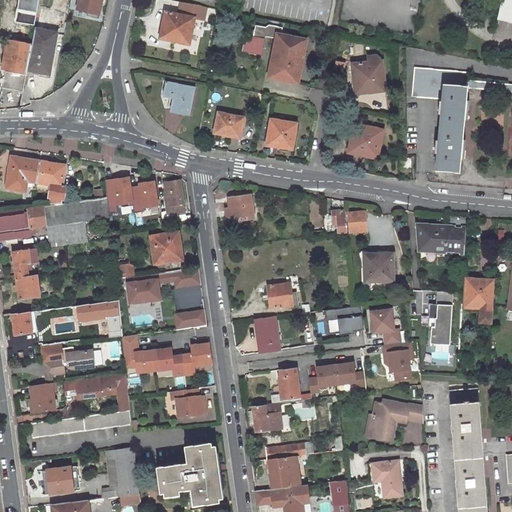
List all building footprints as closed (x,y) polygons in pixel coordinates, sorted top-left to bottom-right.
[(97,7),(98,0),(73,0),(77,1),(74,11),(91,15),(93,6),(97,7)] [(511,0),(500,0),(496,16),(511,19),(511,0)] [(184,39),(189,13),(160,7),(154,33),(184,39)] [(3,44),(0,59),(0,70),(2,71),(0,79),(0,91),(20,95),(24,74),(32,32),(11,28),(8,45),(3,44)] [(292,79),(301,35),(271,29),(266,56),(270,56),(266,73),(292,79)] [(47,64),(52,36),(32,32),(24,74),(42,78),(44,64),(47,64)] [(380,87),(376,56),(345,60),(346,71),(351,70),(353,87),(370,85),(370,88),(380,87)] [(435,169),(459,169),(464,86),(465,77),(463,77),(464,70),(411,66),(409,93),(439,95),(439,98),(436,97),(435,111),(438,111),(437,139),(434,139),(433,152),(436,152),(435,169)] [(184,107),(189,83),(160,77),(158,87),(168,89),(165,104),(184,107)] [(511,81),(465,77),(464,86),(511,89),(511,81)] [(234,134),(238,113),(213,109),(209,128),(226,131),(226,133),(234,134)] [(285,145),(290,120),(264,115),(260,141),(285,145)] [(375,151),(380,126),(350,120),(348,130),(351,131),(348,146),(375,151)] [(347,150),(374,155),(375,151),(348,146),(347,150)] [(13,155),(8,187),(24,190),(26,180),(40,182),(41,175),(43,164),(27,162),(28,158),(13,155)] [(407,165),(407,155),(397,155),(397,165),(407,165)] [(40,182),(56,185),(56,204),(67,203),(68,203),(68,200),(70,200),(70,183),(66,182),(68,169),(51,166),(52,162),(43,160),(43,162),(43,164),(41,175),(40,182)] [(121,210),(117,177),(109,178),(112,212),(121,210)] [(168,181),(171,201),(169,201),(171,213),(178,212),(178,213),(188,212),(184,180),(168,181)] [(253,195),(234,198),(235,208),(228,209),(230,219),(237,218),(237,222),(256,218),(253,195)] [(60,244),(91,240),(88,220),(113,217),(112,212),(111,197),(107,198),(102,198),(74,202),(68,203),(67,203),(56,204),(46,205),(48,224),(51,245),(60,244)] [(0,239),(33,234),(32,226),(48,224),(46,205),(36,207),(1,211),(3,225),(0,225),(0,239)] [(349,232),(348,210),(335,211),(335,221),(340,220),(340,225),(341,232),(349,232)] [(367,212),(351,213),(352,232),(368,231),(367,212)] [(419,248),(463,252),(466,230),(468,230),(469,216),(450,214),(448,228),(421,226),(419,248)] [(181,231),(153,235),(157,263),(183,259),(180,241),(182,240),(181,231)] [(15,250),(18,277),(33,275),(31,261),(39,259),(37,247),(15,250)] [(392,252),(364,253),(365,280),(393,279),(392,252)] [(136,275),(135,263),(121,265),(121,267),(122,277),(128,276),(136,275)] [(160,275),(160,278),(161,284),(174,282),(175,289),(202,286),(199,269),(160,275)] [(20,298),(42,295),(39,274),(36,275),(33,275),(18,277),(20,298)] [(160,278),(127,283),(130,306),(163,302),(161,284),(160,278)] [(491,309),(494,280),(468,278),(465,306),(481,308),(479,322),(492,323),(493,315),(493,309),(491,309)] [(270,285),(272,307),(298,304),(296,292),(288,292),(287,283),(270,285)] [(453,291),(437,290),(436,303),(429,303),(428,317),(435,318),(434,325),(430,325),(429,343),(449,344),(453,291)] [(362,305),(326,310),(327,320),(338,319),(340,335),(356,333),(355,331),(365,329),(362,305)] [(61,307),(31,311),(33,329),(38,329),(63,325),(61,307)] [(394,307),(370,310),(373,333),(383,332),(397,331),(396,328),(394,307)] [(205,309),(174,313),(176,330),(207,326),(205,309)] [(13,313),(16,331),(33,329),(31,311),(13,313)] [(276,316),(256,319),(260,346),(267,345),(268,350),(280,348),(276,316)] [(63,325),(38,329),(40,344),(57,342),(57,341),(65,340),(63,325)] [(401,327),(396,328),(397,331),(383,332),(385,344),(403,342),(401,327)] [(139,351),(137,335),(122,337),(126,370),(136,369),(134,352),(139,351)] [(385,344),(382,345),(384,363),(390,367),(388,351),(410,348),(411,360),(415,360),(412,341),(403,342),(385,344)] [(59,357),(57,342),(40,344),(40,346),(39,346),(41,360),(43,374),(61,371),(59,357)] [(211,343),(191,345),(192,353),(194,353),(196,368),(213,366),(211,343)] [(172,347),(139,351),(134,352),(136,369),(136,375),(173,371),(175,371),(173,355),(172,347)] [(390,367),(391,373),(394,372),(412,370),(411,360),(410,348),(388,351),(390,367)] [(73,368),(91,365),(89,350),(63,353),(65,366),(66,370),(73,368)] [(192,353),(173,355),(175,371),(173,371),(174,379),(197,376),(196,368),(194,353),(192,353)] [(355,361),(336,364),(339,385),(358,383),(355,361)] [(336,364),(317,366),(320,388),(339,385),(336,364)] [(412,370),(394,372),(395,381),(413,379),(412,370)] [(61,371),(43,374),(44,382),(52,380),(62,379),(61,371)] [(297,372),(280,374),(283,397),(300,395),(297,372)] [(126,375),(64,383),(65,397),(77,395),(77,401),(117,396),(119,413),(130,412),(126,375)] [(56,407),(52,380),(44,382),(31,383),(33,397),(36,397),(38,409),(56,407)] [(486,511),(475,387),(447,390),(457,511),(486,511)] [(202,396),(175,399),(177,419),(205,416),(202,396)] [(394,434),(396,421),(394,421),(395,416),(406,418),(406,415),(424,417),(422,402),(383,397),(382,402),(375,401),(373,413),(371,412),(368,428),(373,428),(373,431),(376,434),(384,435),(387,433),(394,434)] [(255,408),(258,428),(258,430),(270,428),(280,427),(278,413),(278,410),(276,400),(266,402),(267,403),(255,405),(255,408)] [(119,413),(31,424),(33,438),(132,425),(130,412),(119,413)] [(315,441),(267,448),(268,458),(278,456),(296,454),(316,451),(315,441)] [(140,491),(136,444),(107,448),(108,459),(118,458),(121,487),(112,488),(104,490),(105,496),(120,494),(131,492),(140,491)] [(212,444),(187,447),(188,463),(157,467),(160,492),(191,489),(193,506),(220,503),(212,444)] [(273,468),(276,486),(300,483),(296,454),(278,456),(268,458),(270,469),(273,468)] [(121,487),(118,458),(108,459),(112,488),(121,487)] [(397,459),(371,461),(373,479),(381,478),(384,495),(402,493),(397,459)] [(84,478),(82,465),(75,466),(77,479),(84,478)] [(75,466),(42,470),(45,493),(78,489),(77,479),(75,466)] [(330,479),(334,511),(351,511),(347,477),(330,479)] [(272,488),(257,490),(258,504),(274,502),(275,505),(285,504),(286,511),(305,511),(304,501),(310,500),(308,482),(300,483),(276,486),(272,487),(272,488)] [(131,492),(132,499),(140,498),(141,498),(140,491),(131,492)] [(121,502),(132,501),(132,499),(131,492),(120,494),(121,502)] [(55,511),(86,511),(84,499),(55,503),(55,511)]
